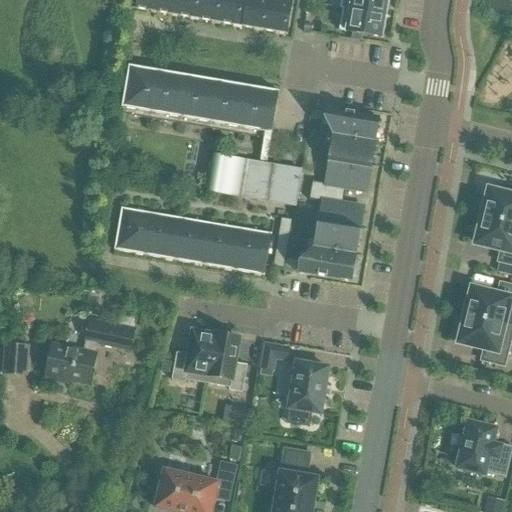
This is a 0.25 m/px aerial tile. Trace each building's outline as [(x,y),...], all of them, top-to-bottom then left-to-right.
[(158,13),(160,0),(137,0),(136,10),(158,13)] [(160,0),(158,13),(179,17),(182,0),(160,0)] [(201,21),(204,0),(182,0),(179,17),(201,21)] [(204,0),(201,21),(222,24),(226,0),(204,0)] [(243,28),(247,0),(226,0),(222,24),(243,28)] [(247,0),(243,28),(264,32),(269,0),(247,0)] [(269,0),(264,32),(287,35),(292,0),(269,0)] [(387,0),(341,0),(340,8),(343,9),(385,16),(387,0)] [(306,15),(314,16),(316,4),(308,3),(306,15)] [(381,39),(385,16),(343,9),(339,31),(351,33),(362,35),(381,39)] [(351,33),(350,40),(361,41),(362,35),(351,33)] [(152,114),(160,70),(138,66),(137,69),(129,67),(122,109),(139,112),(139,114),(149,116),(149,114),(152,114)] [(160,70),(152,114),(155,115),(155,117),(165,118),(166,117),(182,119),(189,78),(182,76),(182,74),(160,70)] [(189,78),(182,119),(185,120),(185,122),(195,124),(195,122),(211,124),(219,83),(189,78)] [(219,83),(211,124),(214,125),(214,127),(225,129),(225,127),(241,129),(248,88),(219,83)] [(248,88),(241,129),(244,130),(244,132),(254,134),(254,132),(265,134),(271,135),(279,93),(248,88)] [(379,120),(326,111),(323,127),(329,128),(326,144),(332,145),(325,184),(325,186),(345,189),(367,193),(379,120)] [(242,197),(295,206),(301,173),(291,171),(290,175),(278,172),(278,169),(266,167),(267,158),(271,135),(265,134),(261,157),(260,166),(248,164),(216,159),(215,163),(210,162),(208,174),(213,175),(210,191),(242,197)] [(325,184),(312,182),(309,201),(322,203),(322,202),(343,206),(345,189),(325,186),(325,184)] [(511,196),(489,191),(486,200),(483,199),(478,217),(511,225),(511,196)] [(364,210),(323,203),(315,242),(310,242),(308,258),(301,257),(299,272),(352,283),(364,210)] [(145,256),(152,215),(136,212),(136,210),(126,208),(125,210),(122,210),(115,251),(145,256)] [(152,215),(145,256),(175,262),(182,220),(166,217),(166,215),(155,213),(155,215),(152,215)] [(511,225),(478,217),(474,234),(478,235),(475,244),(501,251),(498,263),(501,264),(498,273),(511,276),(511,225)] [(182,220),(175,262),(204,267),(211,225),(195,222),(195,220),(185,218),(185,220),(182,220)] [(211,225),(204,267),(234,272),(241,230),(225,227),(225,225),(214,223),(214,225),(211,225)] [(241,230),(234,272),(264,277),(271,235),(254,232),(255,230),(244,229),(244,230),(241,230)] [(511,287),(500,284),(497,296),(472,290),(469,299),(466,298),(462,316),(511,328),(511,287)] [(511,335),(511,328),(462,316),(457,334),(461,335),(458,344),(484,350),(481,362),(504,367),(511,335)] [(129,352),(134,329),(89,320),(84,343),(85,344),(83,351),(53,344),(45,379),(65,384),(66,381),(89,386),(98,345),(129,352)] [(207,385),(216,337),(193,333),(188,356),(177,354),(171,381),(185,384),(186,381),(207,385)] [(225,337),(216,335),(216,337),(208,385),(229,389),(229,391),(243,393),(247,366),(235,364),(239,339),(236,339),(236,337),(226,335),(225,337)] [(30,348),(5,343),(0,366),(0,370),(24,376),(30,348)] [(289,349),(265,346),(261,369),(273,371),(275,360),(287,362),(289,349)] [(162,361),(160,372),(169,374),(172,363),(162,361)] [(296,363),(289,407),(288,410),(321,416),(324,399),(327,386),(325,386),(329,369),(296,363)] [(468,424),(457,469),(484,476),(485,473),(505,478),(511,450),(511,448),(500,446),(499,448),(492,446),(495,431),(468,424)] [(312,511),(319,472),(308,470),(311,454),(284,450),(273,511),(312,511)] [(216,484),(164,472),(155,509),(166,511),(211,511),(214,499),(228,503),(237,468),(221,464),(216,484)] [(487,502),(484,511),(501,511),(503,506),(487,502)]
